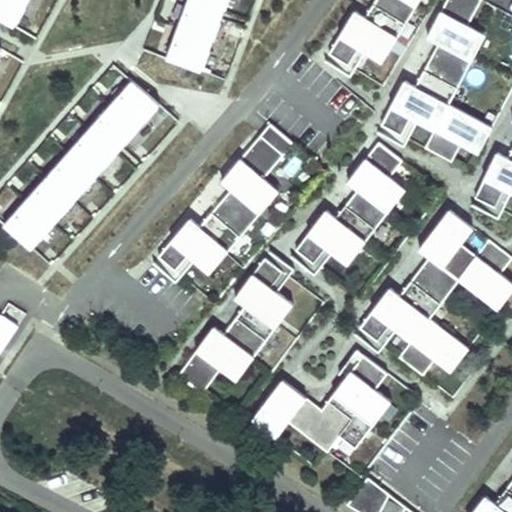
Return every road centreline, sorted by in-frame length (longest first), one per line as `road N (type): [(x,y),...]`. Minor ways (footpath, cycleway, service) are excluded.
road 1 (residential): [(322,0),(41,346)]
road 2 (residential): [(318,511),(41,346)]
